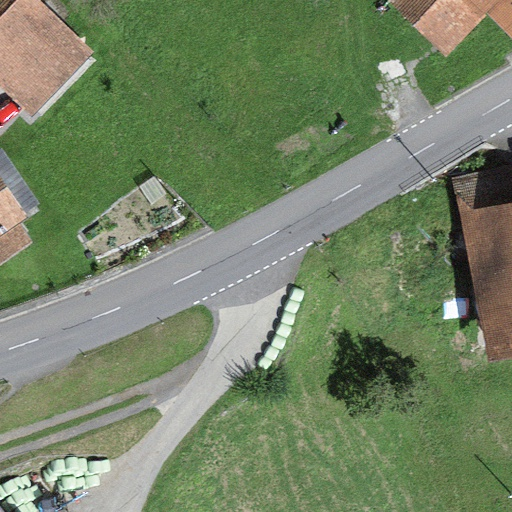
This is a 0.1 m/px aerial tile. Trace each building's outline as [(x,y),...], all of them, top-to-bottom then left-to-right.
[(58,0),(14,0),(0,15),(0,58),(38,95),(95,36),(58,0)] [(418,0),(459,36),(490,0),(418,0)] [(511,0),(502,0),(511,8),(511,0)] [(0,244),(43,217),(0,152),(0,244)] [(511,195),(474,203),(503,338),(511,336),(511,195)]
